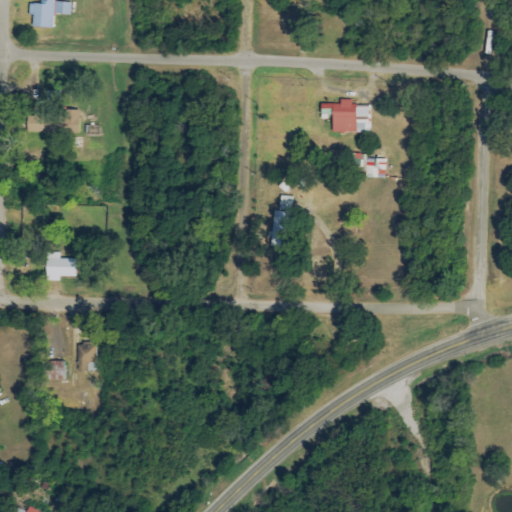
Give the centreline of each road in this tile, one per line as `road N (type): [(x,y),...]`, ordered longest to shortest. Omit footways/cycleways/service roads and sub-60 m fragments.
road 1 (residential): [(511,76),(0,50)]
road 2 (residential): [(484,307),(0,299)]
road 3 (residential): [(490,0),(482,337)]
road 4 (secondary): [(482,337),(378,384),(222,511)]
road 5 (residential): [(246,299),(249,0)]
